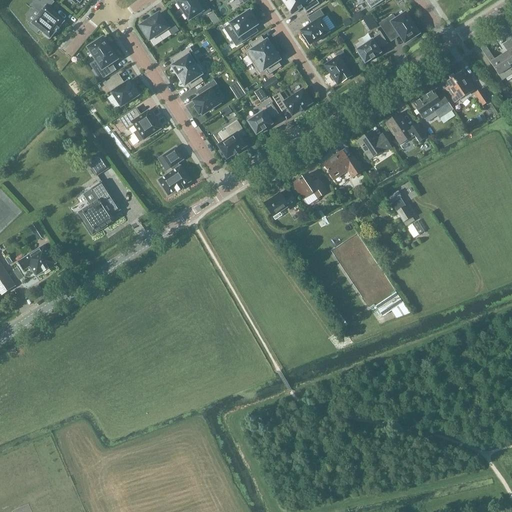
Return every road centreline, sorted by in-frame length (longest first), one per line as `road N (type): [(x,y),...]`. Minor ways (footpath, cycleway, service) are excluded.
road 1 (tertiary): [(0,340),(228,188)]
road 2 (tertiary): [(228,188),(449,44)]
road 3 (residential): [(118,19),(228,188)]
